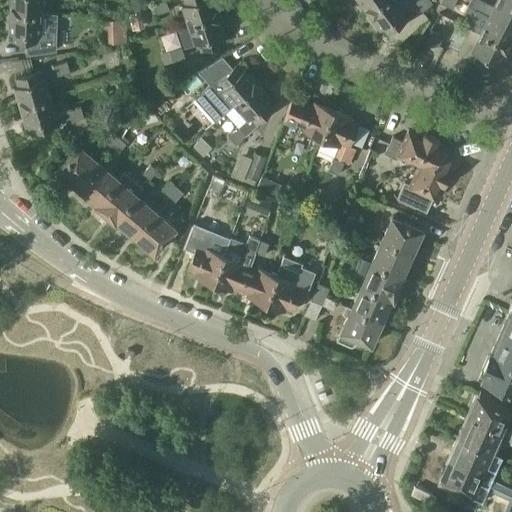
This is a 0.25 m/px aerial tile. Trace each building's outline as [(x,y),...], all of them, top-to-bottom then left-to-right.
[(10,0),(10,12),(41,13),(41,0),(10,0)] [(156,13),(169,9),(166,0),(161,0),(153,3),(156,13)] [(190,25),(219,15),(214,0),(185,0),(187,2),(183,3),(190,25)] [(357,0),(368,13),(385,0),(357,0)] [(398,0),(385,0),(368,13),(380,29),(382,27),(387,34),(408,19),(403,12),(406,10),(398,0)] [(422,11),(433,2),(430,0),(417,0),(415,2),(422,11)] [(456,0),(441,0),(440,3),(452,9),(456,0)] [(482,0),(470,0),(468,4),(511,26),(511,4),(503,0),(496,0),(494,6),(482,0)] [(511,40),(511,26),(468,4),(463,14),(484,25),(480,33),(509,47),(511,40)] [(133,29),(145,27),(142,10),(129,13),(133,29)] [(56,13),(41,13),(10,12),(9,32),(13,32),(13,41),(27,42),(27,54),(55,50),(56,13)] [(219,15),(190,25),(179,28),(185,46),(200,41),(202,48),(224,40),(221,32),(225,31),(219,15)] [(126,19),(108,19),(108,31),(126,30),(126,19)] [(500,65),(509,47),(480,33),(470,28),(458,54),(493,71),(496,63),(500,65)] [(438,46),(443,35),(431,29),(426,41),(438,46)] [(169,50),(172,61),(185,57),(182,46),(169,50)] [(236,103),(259,82),(244,66),(241,69),(236,63),(232,66),(223,57),(199,71),(208,82),(193,96),(215,121),(236,103)] [(69,60),(55,64),(58,75),(73,71),(69,60)] [(51,96),(42,68),(16,76),(18,85),(14,86),(20,106),(51,96)] [(259,82),(236,103),(249,117),(228,135),(236,144),(276,107),(269,99),(271,96),(259,82)] [(51,96),(20,106),(26,126),(30,124),(33,133),(56,126),(53,117),(57,116),(51,96)] [(302,126),(301,129),(321,137),(333,109),(313,101),(312,104),(304,101),(291,96),(280,121),(294,127),(295,123),(302,126)] [(84,117),(81,106),(68,110),(75,136),(89,127),(85,117),(84,117)] [(333,109),(321,137),(339,145),(328,169),(339,174),(344,161),(349,164),(356,148),(350,145),(359,124),(351,120),(352,118),(333,109)] [(433,156),(439,142),(440,139),(422,131),(421,134),(408,128),(402,140),(392,135),(385,153),(397,158),(398,155),(418,164),(420,165),(426,153),(433,156)] [(105,141),(112,147),(120,137),(113,131),(105,141)] [(123,135),(120,138),(127,143),(129,140),(123,135)] [(120,137),(112,147),(119,153),(127,143),(120,138),(120,137)] [(450,148),(439,142),(433,156),(426,153),(420,165),(418,164),(409,184),(404,181),(397,198),(426,212),(432,199),(434,199),(440,186),(444,188),(452,169),(449,168),(454,158),(450,148)] [(57,170),(76,187),(99,161),(79,144),(57,170)] [(247,176),(257,180),(265,161),(255,157),(247,176)] [(76,187),(94,202),(95,203),(118,177),(99,161),(76,187)] [(149,179),(151,177),(158,170),(150,164),(142,173),(149,179)] [(213,174),(205,194),(217,199),(225,179),(213,174)] [(118,177),(95,203),(94,202),(93,204),(116,223),(117,222),(115,220),(137,194),(122,181),(123,181),(118,177)] [(169,196),(177,186),(169,180),(161,190),(169,196)] [(169,196),(175,201),(183,192),(177,186),(169,196)] [(252,192),(247,205),(268,213),(272,200),(252,192)] [(117,222),(134,237),(157,210),(137,194),(115,220),(117,222)] [(301,194),(298,202),(305,205),(308,197),(301,194)] [(157,210),(134,237),(154,253),(176,227),(157,210)] [(321,222),(326,224),(329,215),(324,213),(321,222)] [(349,214),(345,222),(357,228),(361,220),(349,214)] [(392,216),(382,239),(412,252),(422,229),(392,216)] [(193,276),(212,283),(224,253),(208,247),(218,221),(207,217),(196,245),(187,269),(195,272),(193,276)] [(321,234),(332,239),(337,228),(326,223),(321,234)] [(269,242),(259,239),(255,252),(264,255),(269,242)] [(412,252),(382,239),(372,261),(402,275),(412,252)] [(342,259),(346,250),(335,245),(331,254),(342,259)] [(243,260),(224,253),(212,283),(231,291),(233,287),(240,290),(249,267),(242,264),(243,260)] [(284,256),(277,273),(265,304),(284,311),(286,307),(294,310),(302,290),(308,292),(316,272),(302,266),(303,263),(284,256)] [(391,298),(393,299),(404,275),(402,275),(372,261),(361,257),(351,279),(362,284),(361,285),(391,298)] [(249,267),(240,290),(248,292),(246,296),(265,304),(277,273),(258,266),(256,270),(249,267)] [(315,291),(326,296),(329,288),(318,283),(315,291)] [(391,298),(361,285),(352,307),(351,307),(381,321),(391,298)] [(326,296),(315,291),(304,314),(315,319),(322,304),(333,309),(337,301),(326,296)] [(355,344),(356,343),(358,338),(371,344),(381,321),(351,307),(352,307),(347,305),(343,313),(348,315),(342,328),(337,340),(350,346),(352,346),(353,345),(355,344)] [(511,309),(510,309),(508,314),(492,351),(491,350),(490,353),(511,363),(511,309)] [(132,358),(134,351),(128,349),(126,356),(132,358)] [(511,363),(490,353),(480,374),(481,374),(480,378),(511,392),(511,363)] [(474,405),(469,415),(501,429),(511,406),(479,392),(478,394),(475,396),(472,402),(474,405)] [(462,425),(459,432),(460,435),(459,437),(491,451),(501,429),(469,415),(465,424),(462,425)] [(454,450),(449,460),(492,479),(502,457),(491,452),(491,451),(459,437),(458,439),(456,440),(453,447),(454,450)] [(442,470),(439,477),(441,480),(439,483),(453,488),(450,495),(464,502),(467,495),(483,502),(488,489),(510,499),(511,493),(511,488),(492,479),(449,460),(445,469),(442,470)] [(189,490),(186,499),(202,504),(205,495),(189,490)]
